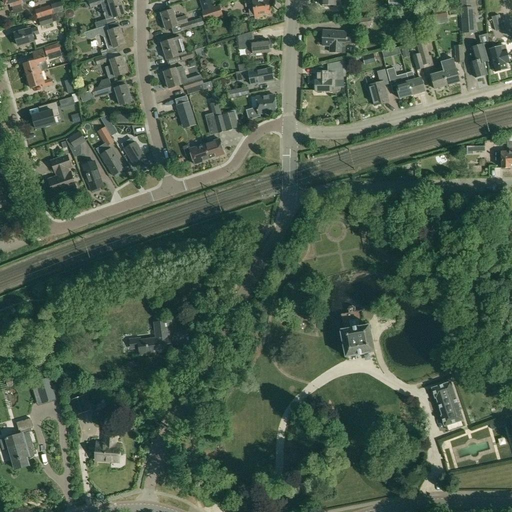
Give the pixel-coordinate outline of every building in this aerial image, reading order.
[(29,0),(4,0),(6,5),(11,4),(14,14),(23,11),(21,3),(30,1),(29,0)] [(93,0),(84,3),(85,9),(106,3),(105,0),(93,0)] [(110,7),(103,9),(106,20),(104,21),(105,26),(107,26),(115,23),(113,18),(125,14),(120,0),(113,0),(108,2),(110,7)] [(268,0),(259,0),(252,1),(245,2),(245,8),(249,7),(250,17),(254,16),(255,18),(263,17),(263,15),(271,14),(268,0)] [(471,0),(460,0),(462,33),(474,32),(471,0)] [(62,3),(52,5),(55,15),(64,12),(65,12),(62,3)] [(52,5),(42,8),(41,7),(35,9),(38,19),(39,18),(51,15),(51,16),(55,15),(52,5)] [(202,12),(205,21),(223,16),(220,5),(202,12)] [(166,30),(172,28),(173,34),(200,26),(197,20),(188,22),(186,16),(176,19),(173,10),(161,14),(164,23),(163,23),(163,25),(164,28),(165,30),(166,30)] [(418,11),(420,25),(429,23),(427,10),(418,11)] [(434,12),(435,19),(447,17),(446,10),(434,12)] [(64,12),(55,15),(51,16),(53,22),(60,20),(59,18),(65,17),(64,12)] [(53,22),(51,16),(51,15),(39,18),(41,26),(53,23),(53,22)] [(492,17),(495,32),(503,29),(499,15),(492,17)] [(371,18),(351,20),(352,29),(372,26),(371,18)] [(240,25),(243,35),(250,33),(247,23),(240,25)] [(105,26),(84,33),(85,37),(91,40),(95,39),(97,36),(99,35),(104,38),(108,50),(125,44),(120,28),(109,31),(107,26),(105,26)] [(38,27),(15,34),(19,46),(34,42),(33,41),(37,40),(36,35),(39,34),(38,27)] [(323,31),(322,46),(330,46),(330,52),(345,53),(345,45),(357,44),(353,33),(323,31)] [(250,33),(243,35),(237,37),(238,50),(246,49),(246,55),(254,54),(269,52),(268,40),(254,42),(252,32),(250,33)] [(167,60),(186,54),(186,53),(186,52),(185,52),(181,39),(182,39),(181,37),(161,44),(164,53),(163,54),(162,56),(163,59),(165,60),(166,60),(167,60)] [(44,48),(47,56),(61,52),(59,44),(44,48)] [(473,62),(470,63),(475,78),(487,74),(484,63),(488,62),(484,45),(472,48),(473,54),(470,55),(473,62)] [(418,47),(423,65),(429,63),(424,46),(418,47)] [(455,46),(456,62),(464,62),(463,46),(455,46)] [(113,53),(95,59),(95,60),(97,65),(110,61),(115,59),(113,53)] [(424,69),(419,54),(413,56),(417,70),(424,69)] [(502,55),(495,57),(491,58),(495,72),(507,69),(503,55),(502,55)] [(24,64),(27,75),(41,71),(38,63),(46,61),(44,56),(35,58),(36,61),(24,64)] [(112,65),(105,67),(109,79),(127,73),(122,57),(120,58),(115,59),(110,61),(112,65)] [(327,64),(327,73),(317,72),(317,81),(316,81),(315,91),(332,91),(332,81),(344,81),(343,73),(346,73),(345,59),(341,60),(341,61),(327,64)] [(454,59),(441,62),(442,66),(444,72),(443,72),(447,86),(460,82),(456,68),(455,63),(454,59)] [(183,66),(164,72),(169,89),(181,85),(183,85),(185,91),(186,90),(204,84),(202,76),(201,77),(201,75),(188,79),(183,66)] [(249,73),(251,85),(274,81),(271,68),(249,73)] [(393,93),(398,91),(400,98),(412,95),(409,81),(407,73),(397,76),(394,68),(387,70),(393,93)] [(377,71),(380,83),(369,86),(372,99),(374,106),(389,102),(384,85),(389,84),(385,69),(377,71)] [(41,71),(27,75),(31,88),(42,85),(43,88),(53,85),(51,79),(44,81),(41,71)] [(431,76),(435,89),(447,86),(443,72),(431,76)] [(421,78),(409,81),(412,95),(425,91),(421,78)] [(211,82),(204,84),(186,90),(188,94),(188,95),(208,89),(212,87),(211,82)] [(81,96),(82,103),(113,93),(112,91),(110,85),(97,89),(92,91),(92,93),(81,96)] [(132,101),(126,85),(115,89),(120,105),(132,101)] [(75,92),(74,86),(67,88),(69,94),(75,92)] [(247,88),(228,92),(229,99),(232,98),(249,94),(247,88)] [(258,107),(246,110),(249,120),(261,117),(260,114),(276,113),(274,95),(257,97),(258,107)] [(46,113),(32,116),(36,129),(56,124),(54,117),(61,116),(57,102),(44,106),(46,113)] [(206,119),(210,135),(225,131),(221,115),(217,102),(213,103),(215,110),(212,110),(214,117),(206,119)] [(185,130),(196,126),(189,103),(178,107),(185,130)] [(236,111),(221,115),(225,131),(226,131),(227,132),(239,128),(237,120),(238,119),(236,111)] [(78,114),(73,116),(75,124),(81,122),(78,114)] [(101,119),(112,136),(118,132),(107,115),(101,119)] [(117,123),(129,123),(129,115),(118,115),(117,123)] [(98,130),(108,146),(114,142),(104,127),(98,130)] [(68,138),(74,149),(86,142),(80,131),(68,138)] [(504,142),(506,142),(511,142),(511,135),(504,137),(496,139),(497,144),(504,142)] [(205,145),(210,160),(225,155),(220,140),(205,145)] [(501,153),(495,153),(495,161),(502,161),(502,169),(511,168),(511,142),(506,142),(506,152),(501,152),(501,153)] [(124,150),(134,164),(145,157),(136,143),(124,150)] [(189,145),(183,147),(186,157),(192,155),(195,165),(210,160),(205,145),(190,150),(189,145)] [(112,149),(101,156),(113,177),(125,170),(112,149)] [(48,181),(54,196),(76,188),(71,173),(69,173),(67,169),(72,168),(67,156),(51,162),(56,178),(48,181)] [(95,161),(82,166),(91,192),(92,192),(93,194),(101,191),(100,189),(104,187),(95,161)] [(346,330),(341,331),(346,357),(374,352),(369,326),(365,327),(362,312),(356,313),(355,308),(353,306),(349,307),(348,309),(349,315),(343,316),(346,330)] [(140,338),(130,339),(131,350),(139,349),(140,356),(172,352),(170,337),(173,337),(171,321),(155,323),(156,338),(141,340),(140,338)] [(432,389),(436,399),(437,398),(443,417),(442,417),(445,427),(464,420),(451,383),(432,389)] [(52,384),(38,388),(43,403),(56,399),(52,384)] [(84,396),(71,401),(75,415),(89,410),(84,396)] [(2,440),(0,443),(2,449),(4,450),(7,449),(10,457),(11,456),(15,470),(29,466),(27,459),(30,457),(30,459),(35,456),(34,455),(37,454),(36,451),(35,451),(30,432),(32,429),(34,428),(32,422),(28,412),(10,417),(10,419),(8,419),(10,425),(16,423),(20,432),(17,436),(2,440)] [(90,451),(97,451),(96,461),(119,462),(120,445),(116,444),(117,429),(105,428),(104,443),(97,443),(97,445),(91,445),(90,451)]
